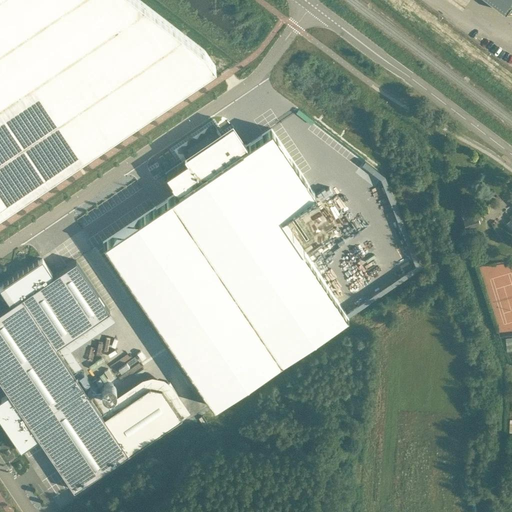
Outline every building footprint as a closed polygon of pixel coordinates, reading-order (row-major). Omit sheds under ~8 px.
[(0,0),(0,205),(224,49),(214,34),(168,0),(0,0)] [(511,0),(481,0),(505,32),(511,19),(511,0)] [(271,127),(242,147),(230,130),(167,173),(178,190),(103,241),(214,406),(348,315),(304,250),(338,227),(271,127)] [(478,216),(481,215),(483,214),(480,201),(460,207),(466,228),(480,224),(478,216)] [(0,379),(2,382),(57,345),(110,309),(76,259),(54,274),(42,258),(39,260),(38,259),(38,261),(34,264),(33,263),(33,264),(29,267),(28,266),(28,267),(24,271),(23,269),(23,270),(23,271),(19,274),(18,273),(17,273),(18,274),(14,277),(13,276),(12,277),(13,278),(9,281),(8,280),(7,280),(8,281),(4,284),(3,283),(2,283),(3,284),(0,286),(0,287),(11,303),(0,310),(0,379)] [(150,384),(104,415),(57,345),(2,382),(9,392),(0,398),(0,415),(1,417),(0,417),(1,417),(5,423),(4,424),(6,423),(9,429),(8,430),(8,431),(10,430),(14,435),(12,436),(12,437),(14,436),(18,442),(16,443),(17,443),(18,442),(22,448),(21,449),(21,450),(39,437),(74,489),(129,452),(182,416),(162,387),(150,384)] [(110,382),(109,381),(108,382),(107,382),(106,382),(105,383),(104,383),(103,384),(102,385),(102,386),(101,387),(101,388),(101,389),(101,390),(101,391),(102,392),(102,393),(103,394),(104,395),(105,395),(106,396),(107,396),(108,397),(109,397),(110,397),(111,396),(112,396),(113,395),(114,395),(114,394),(115,393),(116,392),(116,391),(116,390),(116,389),(116,388),(116,387),(116,386),(115,385),(114,384),(114,383),(113,383),(112,382),(111,382),(110,382)]
